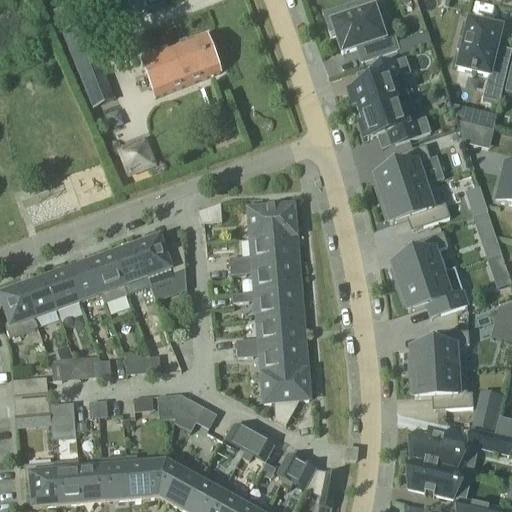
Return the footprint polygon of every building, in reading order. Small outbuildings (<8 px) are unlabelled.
[(74,6),(52,15),(90,113),(114,104),(100,67),(107,65),(92,25),(82,29),(74,6)] [(345,12),(323,19),(329,37),(333,35),(341,58),(363,51),(367,63),(360,65),(360,67),(396,55),(390,36),(385,22),(376,26),(372,14),(349,22),(345,12)] [(496,52),(495,51),(499,34),(468,27),(464,44),(461,56),(457,74),(470,77),(470,78),(474,79),(474,78),(486,81),(481,104),(498,108),(507,68),(492,65),(492,63),(493,63),(496,52)] [(219,76),(204,40),(139,64),(154,102),(219,76)] [(355,112),(358,120),(407,104),(399,80),(408,77),(403,63),(369,74),(373,87),(345,97),(351,114),(355,112)] [(503,96),(511,98),(511,69),(510,69),(503,96)] [(415,127),(407,104),(358,120),(360,128),(356,130),(362,146),(390,137),(394,150),(428,138),(423,124),(415,127)] [(457,127),(464,128),(467,114),(451,110),(457,127)] [(381,203),(381,206),(431,189),(431,188),(426,189),(419,168),(428,165),(424,151),(398,160),(402,172),(374,182),(375,188),(372,189),(377,204),(381,203)] [(511,169),(504,167),(495,206),(511,210),(511,169)] [(439,211),(431,189),(381,206),(389,229),(418,219),(422,232),(448,224),(443,209),(439,211)] [(486,217),(481,202),(467,207),(472,222),(485,217),(486,217)] [(196,217),(200,228),(220,227),(218,209),(196,217)] [(248,243),(294,239),(291,211),(246,214),(248,243)] [(294,239),(248,243),(251,270),(296,266),(294,239)] [(398,291),(399,293),(444,278),(444,277),(437,256),(446,253),(441,239),(415,247),(420,260),(391,269),(393,275),(389,277),(394,292),(398,291)] [(134,252),(148,293),(172,284),(170,279),(183,275),(181,248),(159,250),(157,244),(134,252)] [(500,260),(494,245),(480,249),(485,265),(500,260)] [(134,252),(111,260),(126,301),(148,293),(134,252)] [(103,309),(126,301),(111,260),(89,268),(103,309)] [(509,289),(500,260),(485,265),(495,294),(509,289)] [(243,262),(227,263),(228,272),(244,271),(243,262)] [(298,294),(296,266),(251,270),(253,298),(298,294)] [(100,300),(103,309),(89,268),(66,276),(77,308),(100,300)] [(244,279),(244,271),(228,272),(229,281),(244,279)] [(453,274),(444,277),(444,278),(399,293),(407,317),(436,307),(440,320),(466,311),(461,297),(453,274)] [(55,316),(77,308),(66,276),(43,285),(55,316)] [(33,324),(55,316),(43,285),(21,293),(35,333),(36,333),(33,324)] [(8,343),(35,333),(21,293),(0,300),(0,308),(6,326),(2,328),(8,343)] [(253,298),(255,325),(300,321),(298,294),(253,298)] [(246,298),(230,300),(231,308),(247,307),(246,298)] [(511,307),(497,313),(490,343),(511,348),(511,307)] [(257,353),(303,349),(300,321),(255,325),(257,353)] [(411,376),(411,379),(464,376),(462,351),(467,351),(466,337),(439,339),(440,352),(410,354),(410,360),(406,360),(407,377),(411,376)] [(250,346),(234,347),(235,354),(250,353),(250,346)] [(303,349),(257,353),(260,380),(305,376),(303,349)] [(235,364),(251,363),(250,353),(235,354),(235,364)] [(141,379),(150,378),(148,362),(140,363),(141,379)] [(148,362),(150,378),(159,378),(157,362),(148,362)] [(99,367),(100,383),(109,382),(108,366),(99,367)] [(92,383),(100,383),(99,367),(91,368),(92,383)] [(59,370),(50,371),(51,387),(60,386),(59,370)] [(305,376),(260,380),(262,409),(277,407),(277,416),(272,425),(284,431),(298,406),(307,405),(305,376)] [(465,399),(464,376),(411,379),(413,404),(443,402),(444,415),(471,414),(470,399),(465,399)] [(45,383),(10,386),(11,399),(46,396),(45,383)] [(497,422),(501,401),(478,396),(469,435),(472,435),(492,440),(497,422)] [(157,426),(173,424),(179,400),(155,402),(157,426)] [(179,400),(173,424),(172,429),(189,438),(202,413),(179,400)] [(47,419),(47,411),(46,402),(12,405),(13,422),(47,419)] [(89,424),(96,423),(95,407),(87,408),(89,424)] [(95,407),(96,423),(106,422),(105,407),(95,407)] [(47,411),(47,419),(48,427),(57,426),(56,411),(47,411)] [(511,444),(511,425),(497,422),(492,440),(511,444)] [(472,435),(468,452),(507,461),(511,444),(492,440),(472,435)] [(252,440),(244,436),(236,450),(244,454),(252,440)] [(457,461),(460,448),(415,438),(409,465),(458,477),(469,480),(470,479),(454,475),(456,464),(457,465),(458,461),(457,461)] [(259,444),(252,440),(244,454),(251,458),(259,444)] [(355,454),(343,453),(342,464),(354,466),(355,454)] [(286,477),(294,463),(286,459),(278,473),(286,477)] [(124,462),(123,462),(127,505),(156,502),(164,468),(135,471),(134,461),(124,462)] [(103,507),(127,505),(123,462),(99,464),(103,507)] [(294,463),(286,477),(293,481),(301,467),(294,463)] [(79,509),(103,507),(99,464),(100,474),(76,476),(79,509)] [(455,488),(458,477),(409,465),(409,466),(413,467),(406,493),(451,504),(454,492),(455,492),(456,488),(455,488)] [(52,468),(55,511),(79,509),(76,476),(76,466),(52,468)] [(30,511),(42,511),(55,511),(52,468),(22,471),(23,487),(28,487),(30,511)] [(174,511),(184,511),(198,487),(164,468),(156,502),(174,511)] [(330,511),(337,480),(314,475),(306,489),(320,497),(317,511),(324,511),(330,511)] [(211,511),(224,490),(223,490),(219,499),(198,487),(184,511),(211,511)] [(239,511),(245,502),(224,490),(211,511),(239,511)] [(262,511),(245,502),(239,511),(262,511)]
